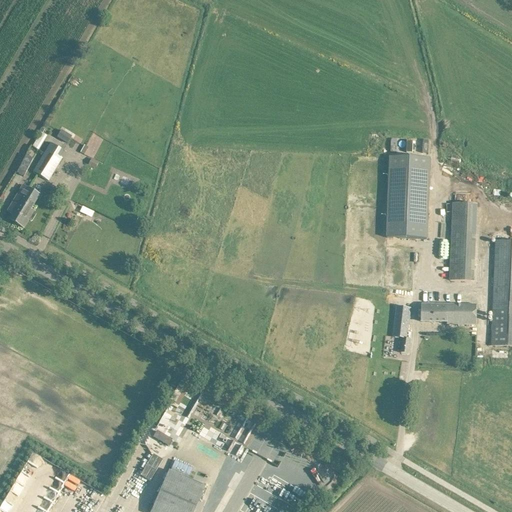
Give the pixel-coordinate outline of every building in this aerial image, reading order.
[(61,130),(57,137),(67,144),(72,136),(61,130)] [(50,143),(46,151),(45,150),(32,172),(47,181),(60,159),(64,152),(50,143)] [(24,177),(34,160),(27,156),(17,173),(24,177)] [(430,159),(390,157),(387,238),(427,240),(430,159)] [(7,212),(13,215),(14,214),(17,216),(23,206),(19,203),(28,189),(22,186),(7,212)] [(24,228),(29,220),(31,221),(33,221),(36,215),(36,213),(31,210),(39,196),(28,189),(19,203),(23,206),(17,216),(14,214),(13,215),(10,220),(24,228)] [(511,241),(496,241),(493,313),(511,313),(511,241)] [(451,264),(450,281),(471,281),(471,265),(451,264)] [(421,322),(447,323),(447,305),(422,305),(421,322)] [(447,305),(447,323),(447,325),(476,325),(477,306),(447,305)] [(397,307),(394,337),(403,339),(401,353),(409,354),(411,339),(407,339),(411,309),(397,307)] [(511,313),(493,313),(491,346),(511,346),(511,313)] [(171,472),(168,479),(199,493),(203,485),(189,480),(194,467),(176,460),(171,472)] [(149,511),(190,511),(199,493),(168,479),(171,472),(168,470),(150,511),(149,511)]
